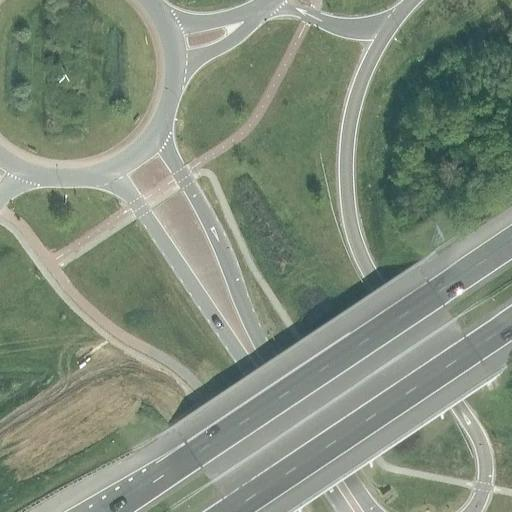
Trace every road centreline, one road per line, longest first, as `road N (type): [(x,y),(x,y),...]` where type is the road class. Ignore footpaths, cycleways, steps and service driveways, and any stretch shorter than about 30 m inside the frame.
road 1 (motorway): [(511,242),(110,511)]
road 2 (primary): [(370,511),(256,337),(160,129)]
road 3 (primary): [(103,174),(137,204),(342,511)]
road 4 (motorway): [(230,511),(511,324)]
